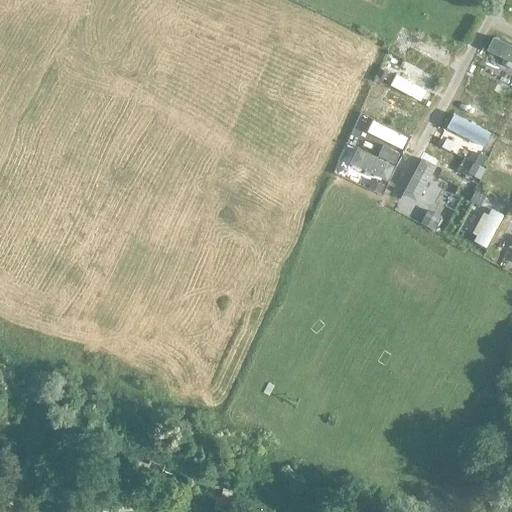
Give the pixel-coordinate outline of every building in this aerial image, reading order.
[(398,45),(394,53),(401,56),(405,48),(398,45)] [(379,68),(375,76),(383,79),(386,72),(379,68)] [(395,73),(390,83),(420,98),(425,88),(395,73)] [(445,125),(482,144),(489,130),(453,111),(445,125)] [(401,147),(407,135),(372,117),(366,129),(401,147)] [(496,140),(490,151),(500,156),(505,144),(496,140)] [(466,170),(471,158),(433,144),(428,156),(466,170)] [(382,145),(376,156),(393,164),(399,153),(382,145)] [(479,153),(473,163),(481,168),(487,157),(479,153)] [(402,196),(421,202),(434,160),(416,154),(402,196)] [(472,163),(467,173),(479,179),(484,169),(481,168),(473,163),(472,163)] [(511,175),(487,167),(482,179),(511,189),(511,175)] [(371,179),(367,188),(380,194),(384,185),(371,179)] [(474,190),(469,201),(479,206),(485,196),(474,190)] [(487,245),(500,213),(483,206),(470,239),(487,245)] [(427,209),(419,223),(434,231),(441,217),(427,209)] [(29,469),(25,484),(36,487),(40,472),(29,469)] [(106,511),(107,511),(113,489),(101,486),(95,509),(106,511)] [(126,488),(115,490),(116,501),(127,500),(126,489),(126,488)] [(127,500),(127,508),(146,507),(145,488),(126,489),(127,500)] [(76,507),(79,495),(69,493),(66,504),(76,507)] [(215,496),(212,510),(220,511),(226,511),(230,498),(220,496),(220,497),(215,496)]
